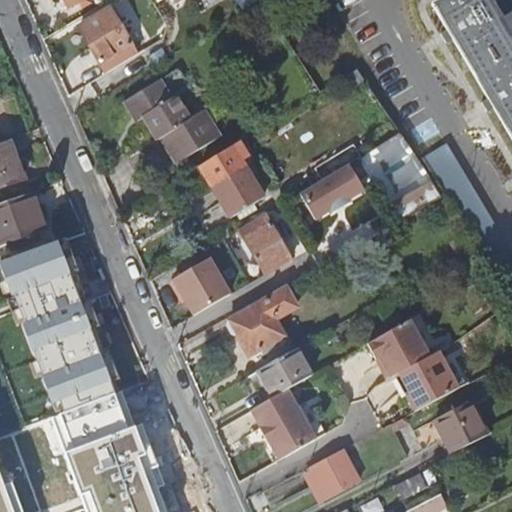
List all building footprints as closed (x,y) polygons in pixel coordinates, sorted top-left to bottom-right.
[(119,0),(116,2),(140,48),(153,42),(131,0),(119,0)] [(511,35),(491,0),(445,0),(433,8),(511,140),(511,35)] [(112,8),(80,27),(109,76),(142,57),(112,8)] [(206,112),(192,120),(178,97),(172,100),(161,81),(128,100),(140,121),(146,117),(159,140),(163,138),(178,164),(221,139),(206,112)] [(0,187),(24,178),(10,139),(0,142),(0,187)] [(251,157),(244,143),(203,169),(234,219),(265,200),(243,163),(251,157)] [(317,169),(324,182),(352,166),(363,160),(355,146),(317,169)] [(367,192),(352,166),(324,182),(301,195),(317,221),(333,212),(334,214),(352,204),(350,202),(367,192)] [(0,245),(46,229),(33,193),(0,204),(0,245)] [(272,223),(246,239),(268,275),(294,259),(272,223)] [(68,239),(0,263),(0,266),(56,413),(122,389),(68,239)] [(194,317),(232,295),(206,251),(168,273),(194,317)] [(266,302),(232,323),(251,357),(286,337),(266,302)] [(410,322),(429,358),(439,353),(441,351),(421,316),(410,322)] [(410,322),(368,346),(376,361),(381,359),(392,378),(396,375),(401,373),(429,358),(410,322)] [(439,353),(458,389),(469,383),(450,347),(448,348),(441,351),(439,353)] [(298,351),(260,372),(275,399),(286,393),(313,377),(298,351)] [(429,358),(401,373),(412,393),(407,395),(416,411),(458,389),(439,353),(429,358)] [(376,361),(387,380),(392,378),(381,359),(376,361)] [(401,373),(396,375),(407,395),(412,393),(401,373)] [(271,445),(281,462),(315,443),(286,393),(275,399),(252,412),(262,429),(257,432),(266,447),(271,445)] [(433,419),(452,454),(492,432),(472,398),(433,419)] [(117,457),(96,403),(57,418),(77,472),(117,457)] [(345,449),(313,466),(329,496),(361,479),(345,449)] [(137,511),(122,471),(89,484),(99,511),(137,511)] [(430,487),(422,474),(399,486),(407,500),(430,487)] [(363,482),(361,479),(329,496),(330,499),(363,482)] [(443,494),(434,499),(440,511),(450,506),(443,494)] [(144,511),(184,511),(179,498),(144,511)] [(434,499),(409,511),(438,511),(440,511),(434,499)]
